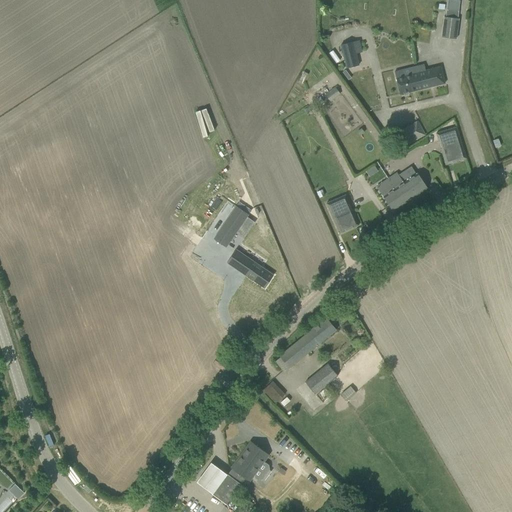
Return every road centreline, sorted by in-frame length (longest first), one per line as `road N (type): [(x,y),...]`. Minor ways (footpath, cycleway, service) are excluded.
road 1 (tertiary): [(145,511),(265,351),(311,306),(443,204),(511,170)]
road 2 (tertiary): [(88,511),(45,458),(0,326)]
